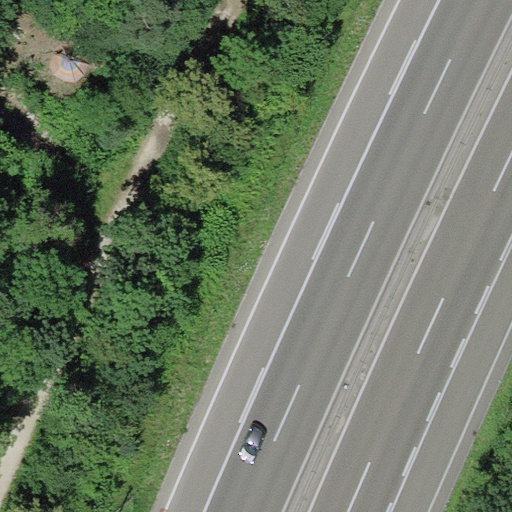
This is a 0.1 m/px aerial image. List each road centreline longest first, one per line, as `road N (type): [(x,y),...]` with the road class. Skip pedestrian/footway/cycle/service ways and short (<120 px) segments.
road 1 (motorway): [(490,0),(237,510)]
road 2 (track): [(248,0),(145,153),(0,495)]
road 3 (motorway): [(433,0),(283,322),(237,510)]
road 4 (motorway): [(361,511),(511,160)]
road 5 (motorway): [(367,511),(511,273)]
